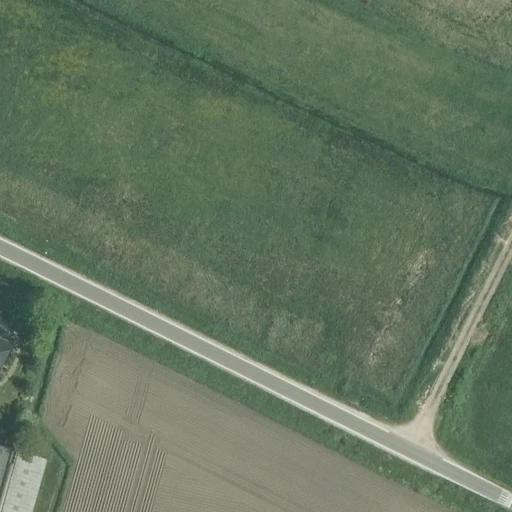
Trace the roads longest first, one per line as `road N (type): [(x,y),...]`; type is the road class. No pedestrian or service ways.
road 1 (unclassified): [(511,503),(0,248)]
road 2 (track): [(228,0),(511,122)]
road 3 (track): [(409,452),(511,244)]
